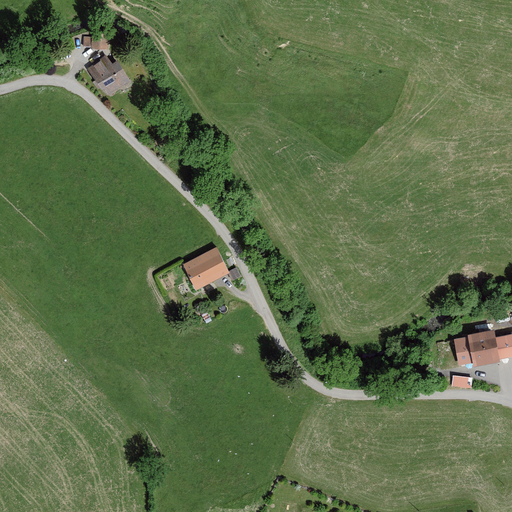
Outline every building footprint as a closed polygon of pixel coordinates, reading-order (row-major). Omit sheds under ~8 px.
[(110,35),(95,34),(93,46),(108,48),(110,35)] [(113,53),(90,68),(108,94),(130,79),(113,53)] [(220,246),(185,262),(196,287),(231,271),(220,246)] [(511,332),(439,346),(443,370),(511,357),(511,332)] [(453,372),(451,383),(470,386),(472,375),(453,372)]
